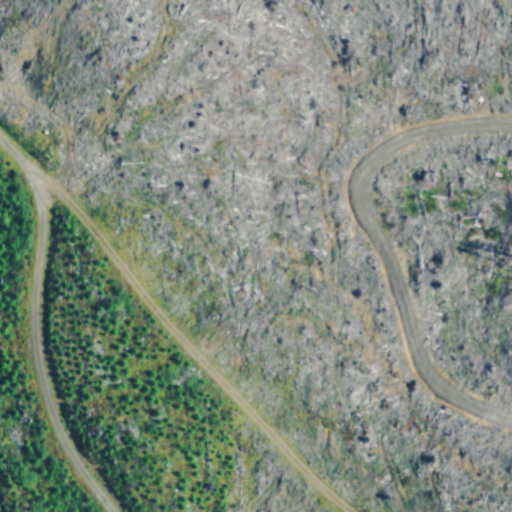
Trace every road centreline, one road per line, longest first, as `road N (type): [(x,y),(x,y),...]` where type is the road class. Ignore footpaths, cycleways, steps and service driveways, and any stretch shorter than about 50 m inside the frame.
road 1 (track): [(367,511),(264,425),(75,198),(32,158)]
road 2 (track): [(100,511),(62,453),(44,402),(37,353),(45,184),(0,120)]
